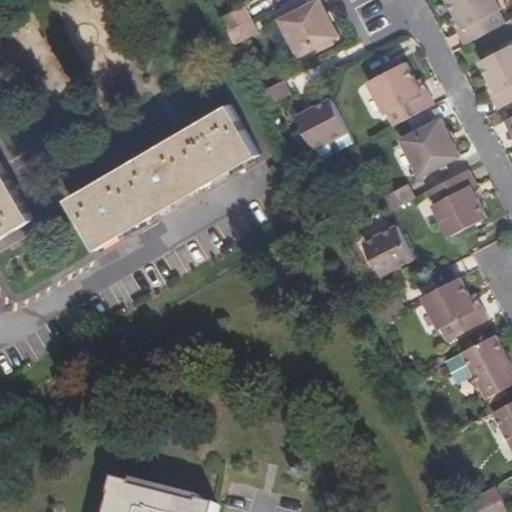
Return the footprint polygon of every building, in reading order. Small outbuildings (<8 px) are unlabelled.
[(310,53),(336,40),(342,36),(322,0),(317,0),(282,19),(302,58),(310,53)] [(446,0),(455,17),(463,30),(457,33),(464,46),(503,26),(496,13),(499,11),(493,0),(446,0)] [(243,5),(220,17),(222,21),(227,31),(250,19),(243,5)] [(451,20),(457,33),(463,30),(455,17),(451,20)] [(253,22),(230,36),(236,48),(260,35),(253,22)] [(336,40),(310,53),(312,58),(337,44),(336,40)] [(511,46),(478,64),(489,86),(495,96),(491,97),(498,112),(511,104),(511,46)] [(371,77),(372,81),(400,67),(398,62),(371,77)] [(422,96),(417,86),(405,65),(400,67),(372,81),(367,84),(384,117),(387,116),(392,128),(435,107),(427,93),(422,96)] [(41,90),(56,111),(79,95),(64,74),(41,90)] [(284,81),(260,94),(267,106),(267,107),(291,94),(284,81)] [(422,83),(417,86),(422,96),(427,93),(422,83)] [(486,88),(491,97),(495,96),(489,86),(486,88)] [(330,102),(331,101),(296,119),(313,151),(346,133),(330,102)] [(261,154),(242,121),(232,104),(72,198),(82,217),(101,248),(144,223),(223,176),(261,154)] [(511,118),(503,124),(511,138),(511,137),(511,118)] [(441,125),(402,145),(420,180),(460,160),(441,125)] [(0,239),(36,219),(0,154),(0,239)] [(471,190),(476,187),(469,172),(428,193),(434,207),(431,208),(446,241),(486,220),(477,202),(471,190)] [(481,199),(476,187),(471,190),(477,202),(481,199)] [(405,190),(381,201),(388,214),(411,202),(405,190)] [(377,280),(412,261),(396,230),(361,248),(377,280)] [(474,311),(469,300),(468,301),(459,281),(417,302),(434,337),(438,334),(445,348),(487,326),(478,309),(474,311)] [(397,296),(372,308),(378,321),(404,309),(397,296)] [(473,298),(469,300),(474,311),(478,309),(473,298)] [(511,370),(494,338),(462,355),(486,401),(511,386),(511,370)] [(511,404),(494,414),(511,449),(511,404)] [(220,511),(222,504),(205,500),(203,502),(139,488),(136,484),(119,480),(115,497),(118,499),(114,511),(220,511)] [(506,511),(495,489),(469,502),(469,503),(474,511),(506,511)]
